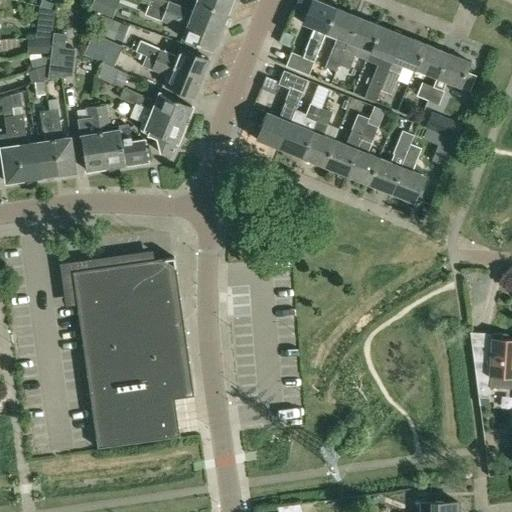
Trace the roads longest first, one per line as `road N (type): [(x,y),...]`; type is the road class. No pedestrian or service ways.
road 1 (residential): [(232,511),(209,347),(208,209)]
road 2 (residential): [(208,209),(224,110),(274,0)]
road 3 (residential): [(0,215),(84,205),(208,209)]
